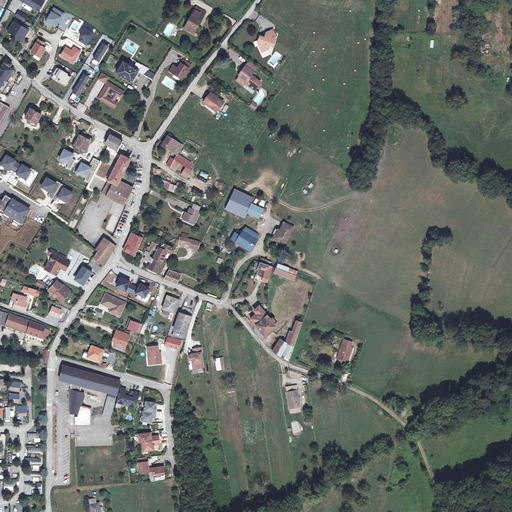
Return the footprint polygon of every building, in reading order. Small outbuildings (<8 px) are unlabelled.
[(45,0),(44,0),(23,0),(39,10),(45,0)] [(206,11),(196,5),(192,12),(193,13),(186,26),(194,31),(206,11)] [(54,7),(47,20),(55,25),(58,20),(61,16),(62,17),(64,13),(54,7)] [(19,11),(16,15),(25,20),(27,16),(19,11)] [(23,38),(28,29),(27,29),(29,26),(16,18),(9,29),(23,38)] [(82,36),(80,40),(87,44),(94,32),(85,27),(80,35),(82,36)] [(274,29),(267,32),(269,35),(264,37),(260,36),(259,40),(262,41),(261,45),(264,53),(272,50),(273,46),(275,47),(276,41),(275,41),(277,36),(276,33),(274,31),(274,29)] [(39,39),(31,51),(40,56),(46,48),(42,45),(44,42),(39,39)] [(98,62),(108,46),(103,43),(93,59),(98,62)] [(72,50),(67,47),(61,55),(74,63),(81,51),(75,47),(72,50)] [(13,63),(6,59),(0,68),(0,88),(3,86),(5,87),(6,85),(4,83),(5,81),(6,81),(14,69),(11,66),(13,63)] [(190,63),(182,59),(178,66),(179,67),(179,68),(173,64),(169,71),(174,74),(175,72),(182,76),(190,63)] [(134,67),(123,60),(115,73),(132,83),(138,72),(152,80),(156,74),(149,70),(150,69),(150,68),(140,63),(137,67),(135,66),(134,67)] [(254,67),(247,61),(244,65),(251,70),(254,67)] [(244,65),(239,71),(240,72),(234,79),(241,85),(243,82),(252,89),(258,82),(249,75),(252,71),(251,70),(244,65)] [(60,71),(59,70),(60,69),(55,66),(54,69),(55,70),(53,74),(60,78),(58,81),(66,85),(71,77),(67,75),(68,73),(61,70),(60,71)] [(103,72),(99,78),(106,82),(109,76),(103,72)] [(73,92),(78,95),(89,77),(84,73),(73,92)] [(118,93),(122,95),(125,90),(109,81),(100,97),(116,106),(119,101),(115,99),(118,93)] [(222,102),(209,92),(202,102),(215,112),(222,102)] [(0,123),(10,106),(0,100),(0,123)] [(41,114),(30,107),(25,116),(28,118),(36,122),(37,122),(41,114)] [(91,139),(80,133),(74,144),(84,150),(91,139)] [(123,140),(111,133),(106,143),(108,144),(118,150),(123,140)] [(184,145),(168,135),(162,144),(178,153),(184,145)] [(122,154),(121,154),(108,180),(113,183),(107,194),(123,203),(129,189),(131,186),(119,180),(130,159),(122,154)] [(195,163),(179,154),(175,159),(171,157),(167,164),(174,168),(178,162),(186,166),(183,174),(188,177),(193,169),(192,168),(195,163)] [(16,160),(7,155),(2,163),(10,169),(11,168),(18,172),(17,173),(26,178),(31,169),(23,164),(22,165),(15,161),(16,160)] [(90,162),(97,166),(100,158),(93,155),(90,162)] [(56,182),(47,177),(42,186),(51,191),(48,195),(56,200),(59,196),(67,201),(73,192),(64,187),(65,185),(57,180),(56,182)] [(168,181),(164,179),(162,183),(165,185),(164,188),(174,192),(176,186),(167,182),(168,181)] [(113,183),(108,180),(102,191),(107,194),(113,183)] [(251,203),(254,197),(235,188),(225,208),(244,218),(247,212),(258,217),(262,208),(251,203)] [(0,209),(22,222),(30,208),(23,204),(19,211),(16,209),(20,202),(6,194),(2,200),(0,198),(0,209)] [(200,206),(195,203),(192,208),(190,207),(188,212),(186,211),(182,218),(194,223),(199,211),(198,211),(200,206)] [(106,229),(113,232),(119,218),(112,215),(106,229)] [(298,230),(289,225),(284,233),(281,232),(276,240),(288,247),(298,230)] [(244,230),(256,237),(258,233),(246,226),(244,230)] [(126,244),(138,249),(145,232),(142,230),(140,233),(136,232),(132,231),(126,244)] [(254,240),(256,237),(244,230),(241,234),(236,231),(231,239),(253,252),(258,242),(254,240)] [(182,236),(181,235),(179,242),(190,245),(190,246),(197,249),(199,241),(197,240),(190,238),(182,236)] [(102,241),(97,237),(91,245),(96,248),(102,241)] [(112,243),(105,238),(102,241),(96,248),(98,250),(93,257),(103,264),(113,249),(110,247),(112,243)] [(146,250),(154,254),(156,250),(158,250),(161,246),(155,243),(153,242),(151,247),(148,246),(146,250)] [(138,249),(126,244),(124,250),(136,255),(138,249)] [(161,248),(156,259),(162,263),(167,251),(171,253),(174,248),(165,244),(163,248),(161,248)] [(153,258),(154,254),(146,250),(144,252),(144,253),(146,255),(145,259),(151,262),(148,268),(157,273),(162,263),(156,259),(153,258)] [(66,270),(70,262),(66,259),(67,257),(55,251),(54,253),(50,261),(49,260),(45,268),(56,274),(60,266),(66,270)] [(272,266),(260,262),(258,267),(262,269),(270,272),(272,266)] [(91,271),(86,267),(82,273),(86,277),(91,271)] [(296,275),(276,267),(274,272),(294,280),(296,275)] [(270,272),(262,269),(259,276),(263,277),(262,280),(268,283),(268,280),(270,272)] [(182,275),(173,272),(172,274),(168,272),(165,279),(178,284),(182,275)] [(38,280),(36,283),(42,288),(45,285),(38,280)] [(62,284),(57,280),(50,288),(55,295),(60,300),(69,289),(62,284)] [(25,297),(12,293),(10,299),(14,301),(12,306),(24,310),(26,303),(24,302),(25,297)] [(126,302),(106,294),(102,303),(112,307),(111,312),(120,315),(126,302)] [(179,301),(168,296),(163,308),(171,311),(171,313),(174,314),(179,301)] [(256,325),(268,315),(268,310),(263,303),(256,310),(258,313),(252,319),(256,325)] [(61,310),(53,306),(50,313),(58,317),(61,310)] [(8,314),(0,311),(0,326),(1,324),(5,326),(8,314)] [(25,320),(8,314),(5,326),(40,337),(43,328),(43,326),(25,320)] [(191,317),(181,314),(175,329),(185,333),(191,317)] [(271,320),(268,315),(256,325),(255,326),(254,330),(261,339),(262,338),(265,338),(267,337),(266,335),(276,326),(274,323),(276,321),(274,318),(272,320),(271,320)] [(141,323),(133,320),(130,327),(138,330),(141,323)] [(303,323),(297,321),(294,330),(300,332),(303,323)] [(48,330),(43,328),(40,337),(45,339),(48,330)] [(131,335),(117,329),(114,338),(117,339),(116,342),(114,346),(124,350),(131,335)] [(294,330),(292,329),(288,340),(296,343),(300,332),(294,330)] [(288,340),(278,337),(273,351),(282,357),(285,359),(290,361),(296,343),(288,340)] [(184,343),(175,339),(172,354),(176,355),(175,359),(180,361),(181,355),(184,343)] [(149,357),(151,356),(152,364),(162,363),(161,354),(159,355),(158,345),(147,346),(149,357)] [(352,349),(341,345),(337,359),(347,362),(352,349)] [(102,350),(92,346),(89,353),(88,357),(98,361),(102,350)] [(202,353),(201,348),(192,350),(193,354),(191,355),(191,356),(188,356),(189,361),(192,361),(192,365),(193,370),(203,368),(201,353),(202,353)] [(223,357),(216,358),(217,369),(225,368),(223,357)] [(71,381),(83,384),(117,393),(121,381),(65,365),(61,378),(71,381)] [(5,386),(11,387),(11,382),(0,380),(0,388),(4,389),(5,386)] [(71,389),(81,391),(83,384),(71,381),(71,389)] [(296,388),(296,383),(286,384),(288,406),(300,405),(298,388),(296,388)] [(121,387),(117,402),(122,403),(136,407),(140,392),(135,391),(130,390),(129,394),(129,396),(127,395),(127,393),(128,392),(126,391),(126,389),(121,387)] [(81,391),(71,389),(71,412),(79,412),(81,405),(84,392),(81,391)] [(9,395),(8,404),(18,404),(19,395),(9,395)] [(114,402),(107,400),(102,417),(110,418),(114,402)] [(146,401),(144,411),(143,410),(142,420),(148,421),(152,421),(153,417),(155,417),(156,412),(157,408),(155,408),(156,403),(146,401)] [(91,408),(81,405),(79,412),(77,415),(75,416),(75,424),(90,424),(91,408)] [(23,410),(23,408),(18,407),(17,416),(26,417),(27,411),(23,410)] [(290,424),(294,433),(301,431),(297,421),(290,424)] [(75,425),(76,446),(95,445),(94,436),(89,436),(89,424),(75,425)] [(151,432),(138,434),(139,442),(142,442),(143,451),(154,449),(154,445),(160,444),(159,440),(159,435),(151,436),(151,432)] [(27,433),(27,439),(34,439),(34,442),(40,442),(40,433),(27,433)] [(8,454),(7,462),(15,463),(16,455),(8,454)] [(138,458),(140,472),(144,471),(145,473),(149,472),(150,476),(154,475),(154,477),(161,476),(160,474),(165,473),(164,466),(149,468),(148,461),(147,461),(146,457),(138,458)] [(31,469),(40,469),(40,460),(31,460),(31,469)] [(31,481),(40,482),(40,473),(31,473),(31,481)]
